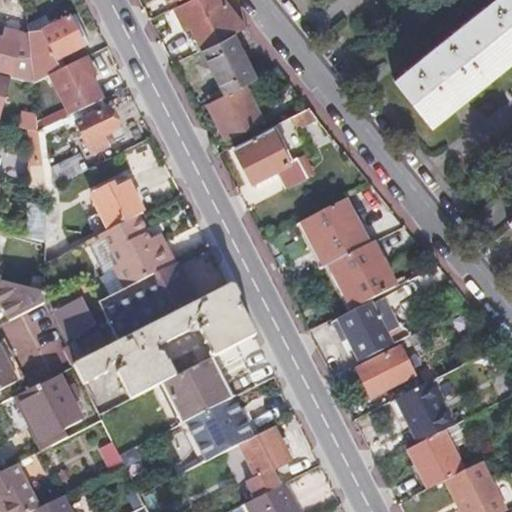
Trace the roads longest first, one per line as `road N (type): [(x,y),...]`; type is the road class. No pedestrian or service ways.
road 1 (secondary): [(107,0),(365,511)]
road 2 (residential): [(262,0),(511,317)]
